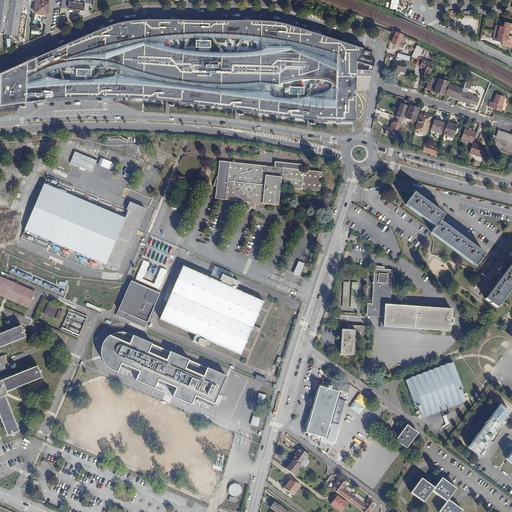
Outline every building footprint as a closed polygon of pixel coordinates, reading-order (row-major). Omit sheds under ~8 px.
[(0,0),(0,32),(18,35),(22,0),(33,0),(36,0),(35,13),(47,15),(49,0),(0,0)] [(91,4),(91,0),(62,0),(61,7),(84,10),(85,3),(91,4)] [(267,114),(298,118),(327,120),(356,121),(357,82),(357,70),(373,70),(375,59),(360,55),(363,47),(308,30),(284,23),(269,20),(256,19),(176,19),(147,19),(132,20),(119,22),(112,24),(77,38),(0,72),(0,113),(38,108),(38,100),(67,99),(105,97),(138,99),(169,101),(205,106),(267,114)] [(494,32),(508,35),(509,30),(511,30),(511,24),(507,23),(506,27),(496,25),(494,32)] [(402,47),(404,42),(400,41),(403,35),(396,31),(391,42),(398,45),(402,47)] [(511,42),(506,41),(508,35),(494,32),(493,39),(503,42),(502,46),(509,47),(509,45),(510,45),(511,42)] [(411,57),(418,60),(423,48),(417,45),(411,57)] [(424,73),(430,76),(434,64),(422,60),(420,67),(425,69),(424,73)] [(398,71),(404,73),(407,65),(395,61),(391,71),(397,73),(398,71)] [(433,93),(442,97),(447,84),(438,80),(433,93)] [(445,95),(458,100),(462,90),(449,84),(445,95)] [(470,104),(476,106),(479,98),(467,94),(468,89),(463,87),(462,90),(458,100),(458,101),(469,105),(470,104)] [(488,107),(501,111),(505,98),(496,95),(493,103),(490,102),(488,107)] [(396,117),(403,119),(407,105),(401,103),(396,117)] [(406,118),(415,121),(420,109),(415,107),(414,109),(409,108),(406,118)] [(426,134),(432,117),(426,115),(426,116),(420,114),(415,130),(418,131),(417,134),(419,135),(424,135),(426,134)] [(385,135),(396,139),(403,119),(396,117),(395,121),(393,121),(390,130),(387,128),(385,135)] [(431,130),(441,134),(444,125),(438,123),(439,122),(434,120),(431,130)] [(453,138),(454,138),(458,126),(448,122),(444,135),(447,136),(446,139),(451,141),(453,140),(453,138)] [(468,142),(472,143),(476,133),(471,131),(471,129),(469,128),(469,130),(465,129),(460,142),(467,144),(468,142)] [(492,149),(511,155),(511,135),(498,131),(492,149)] [(71,155),(76,143),(69,140),(64,152),(71,155)] [(488,149),(473,143),(469,153),(484,158),(488,149)] [(215,199),(278,205),(280,187),(320,191),(322,172),(301,170),(302,164),(275,161),(275,167),(220,161),(218,174),(213,186),(217,186),(215,199)] [(26,231),(118,269),(144,208),(130,202),(127,209),(128,210),(125,218),(46,184),(26,231)] [(475,266),(484,254),(440,221),(444,215),(414,192),(405,205),(435,227),(430,233),(475,266)] [(293,274),(299,277),(305,264),(298,261),(293,274)] [(511,263),(485,299),(497,308),(511,288),(511,263)] [(206,340),(240,355),(263,302),(232,288),(233,286),(236,287),(239,282),(232,279),(234,275),(215,266),(211,276),(222,281),(221,283),(183,266),(160,319),(196,335),(195,337),(194,336),(192,341),(204,347),(207,342),(205,341),(206,340)] [(450,331),(452,309),(390,304),(392,270),(374,269),(372,303),(367,303),(367,313),(366,316),(384,318),(383,327),(450,331)] [(0,295),(13,301),(28,308),(35,292),(0,276),(0,295)] [(342,308),(348,308),(350,281),(344,281),(342,308)] [(350,309),(357,309),(358,282),(352,281),(350,309)] [(133,316),(149,323),(151,318),(159,294),(132,282),(119,311),(133,316)] [(44,313),(59,320),(64,307),(50,301),(44,313)] [(70,309),(61,330),(79,337),(88,317),(70,309)] [(5,396),(7,392),(43,377),(38,366),(0,380),(0,347),(26,337),(22,325),(0,333),(0,416),(8,436),(20,431),(5,396)] [(355,335),(364,335),(365,326),(348,325),(348,330),(342,329),(340,354),(354,355),(355,335)] [(181,396),(200,405),(205,393),(217,398),(228,370),(217,364),(213,373),(195,365),(198,357),(180,349),(176,357),(157,348),(161,341),(143,333),(140,340),(130,335),(125,333),(119,332),(113,333),(108,336),(105,341),(102,346),(102,351),(103,357),(107,362),(112,366),(125,372),(130,361),(148,369),(144,379),(162,388),(167,376),(186,385),(181,396)] [(417,406),(424,418),(443,410),(465,402),(461,389),(463,389),(453,362),(405,380),(416,406),(417,406)] [(257,375),(255,380),(265,385),(267,379),(257,375)] [(144,402),(115,409),(106,378),(94,382),(101,410),(101,412),(71,420),(74,433),(102,425),(105,426),(111,449),(123,446),(118,426),(119,422),(147,414),(173,421),(181,453),(181,455),(163,460),(167,473),(167,472),(194,465),(197,465),(203,488),(214,485),(205,453),(206,450),(228,444),(225,433),(193,441),(190,441),(182,411),(144,402)] [(335,425),(338,426),(345,401),(337,399),(339,392),(330,390),(332,385),(329,384),(322,382),(321,387),(320,387),(306,433),(331,440),(335,425)] [(265,405),(267,395),(259,393),(257,403),(265,405)] [(489,441),(488,441),(499,426),(500,427),(504,423),(502,422),(508,412),(500,406),(469,447),(478,454),(485,444),(487,446),(489,441)] [(253,415),(251,425),(259,427),(261,417),(253,415)] [(406,448),(418,433),(407,425),(395,440),(406,448)] [(293,460),(300,465),(308,455),(299,448),(296,452),(297,453),(295,455),(292,459),(293,460)] [(299,473),(296,472),(301,466),(300,465),(293,460),(286,469),(296,477),(299,473)] [(283,488),(285,489),(292,479),(291,478),(283,488)] [(411,493),(424,502),(432,491),(447,501),(438,511),(461,511),(463,510),(448,500),(451,496),(436,485),(435,488),(422,478),(411,493)] [(451,496),(456,489),(442,478),(436,485),(451,496)] [(285,489),(294,496),(301,486),(292,479),(285,489)] [(368,500),(365,504),(343,488),(346,484),(340,479),(332,489),(363,511),(368,511),(374,505),(368,500)] [(238,503),(242,486),(232,483),(227,500),(238,503)] [(331,505),(340,511),(348,503),(338,496),(331,505)] [(289,511),(275,502),(271,507),(277,511),(289,511)]
